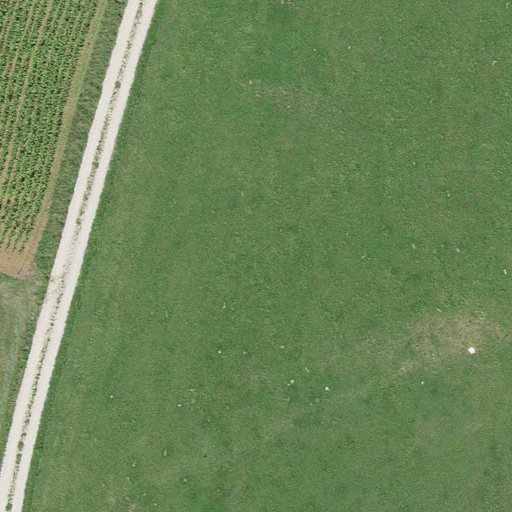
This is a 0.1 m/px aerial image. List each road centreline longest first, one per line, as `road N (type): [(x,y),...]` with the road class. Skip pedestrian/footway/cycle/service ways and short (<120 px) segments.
road 1 (motorway): [(0,72),(511,436)]
road 2 (track): [(141,0),(4,511)]
road 3 (motorway): [(511,71),(412,0)]
